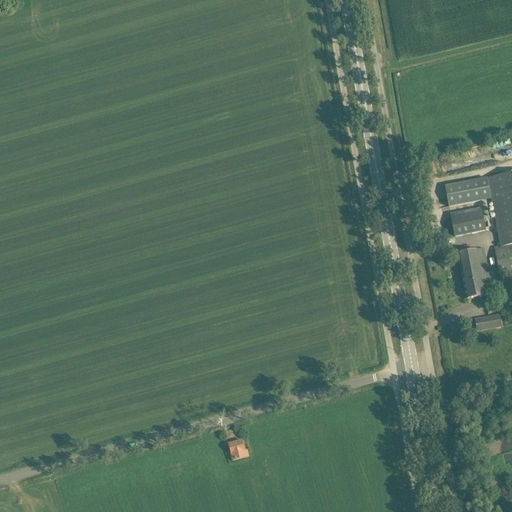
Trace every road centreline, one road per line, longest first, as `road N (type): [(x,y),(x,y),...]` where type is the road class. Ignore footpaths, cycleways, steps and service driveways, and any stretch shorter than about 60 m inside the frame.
road 1 (unclassified): [(0,483),(394,374)]
road 2 (unclassified): [(394,374),(326,0)]
road 3 (primary): [(412,370),(346,0)]
road 4 (unclassified): [(430,366),(365,0)]
road 5 (unclassified): [(457,511),(430,366)]
road 6 (primary): [(437,511),(412,370)]
road 7 (unclassified): [(419,511),(394,374)]
